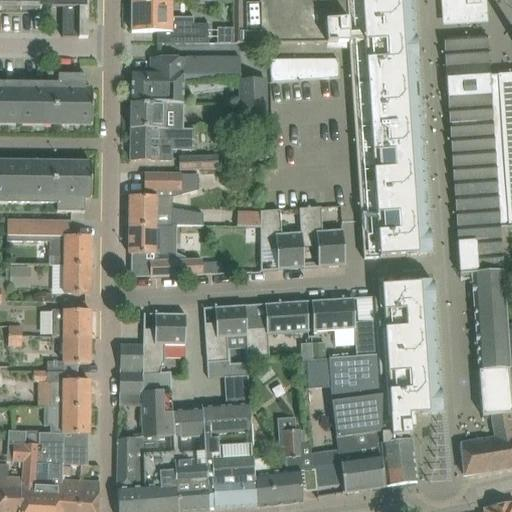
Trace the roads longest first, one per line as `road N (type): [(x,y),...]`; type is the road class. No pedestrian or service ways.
road 1 (unclassified): [(108,295),(282,290),(450,272)]
road 2 (residential): [(108,295),(107,0)]
road 3 (residential): [(103,511),(108,295)]
road 4 (residential): [(369,511),(511,482)]
